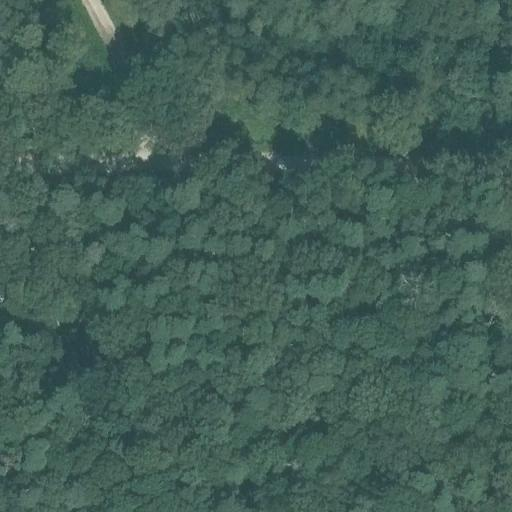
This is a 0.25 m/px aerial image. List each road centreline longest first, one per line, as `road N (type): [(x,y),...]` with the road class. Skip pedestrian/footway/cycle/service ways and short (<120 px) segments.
road 1 (unclassified): [(0,167),(511,171)]
road 2 (track): [(167,164),(87,0)]
